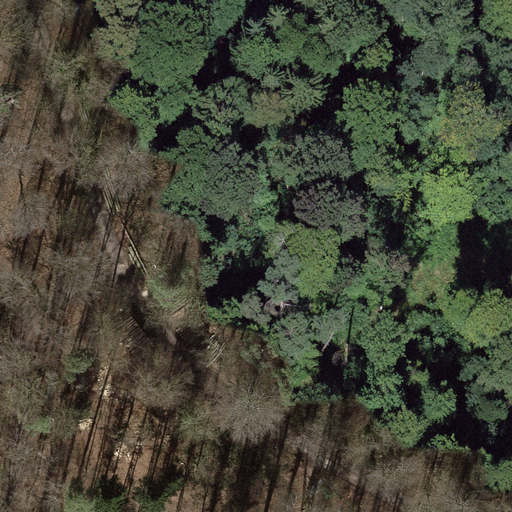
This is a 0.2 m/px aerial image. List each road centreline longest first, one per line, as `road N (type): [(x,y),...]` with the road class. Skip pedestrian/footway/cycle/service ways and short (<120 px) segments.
road 1 (track): [(0,496),(26,435),(23,335),(40,310),(123,264),(151,322),(199,376),(278,433),(420,511)]
road 2 (track): [(123,264),(30,0)]
